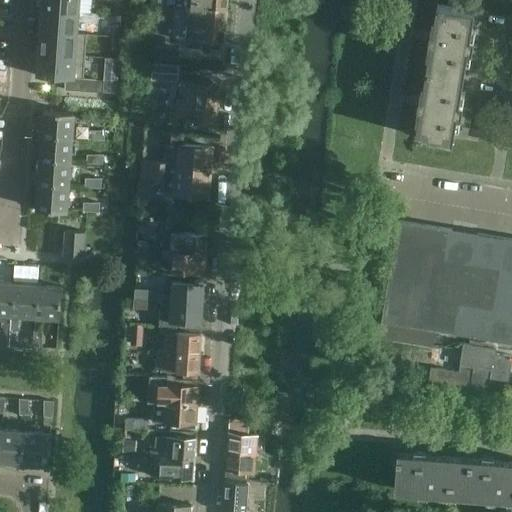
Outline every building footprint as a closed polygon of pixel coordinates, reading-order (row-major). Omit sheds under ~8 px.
[(79,12),(79,0),(41,0),(41,9),(79,12)] [(189,9),(189,14),(205,15),(206,7),(227,9),(228,0),(187,0),(187,9),(189,9)] [(114,3),(113,15),(121,15),(122,3),(114,3)] [(426,71),(461,77),(466,49),(470,50),(472,38),(468,38),(472,10),(437,4),(433,32),(430,31),(428,43),(431,43),(426,71)] [(224,44),(225,33),(227,9),(206,7),(205,15),(189,14),(186,33),(185,40),(224,44)] [(77,34),(77,33),(79,12),(41,9),(39,31),(77,34)] [(113,25),(112,36),(120,37),(121,25),(113,25)] [(39,31),(38,53),(85,56),(87,34),(77,33),(77,34),(39,31)] [(118,49),(119,37),(111,36),(110,48),(118,49)] [(154,59),(177,61),(178,48),(164,47),(165,38),(153,37),(152,47),(155,47),(154,59)] [(85,56),(38,53),(36,75),(65,78),(72,78),(80,79),(83,79),(85,56)] [(152,63),(148,103),(164,104),(166,82),(178,83),(179,65),(152,63)] [(461,77),(426,71),(422,97),(419,96),(417,108),(420,109),(415,136),(451,142),(455,115),(460,115),(462,103),(457,103),(461,77)] [(64,90),(65,90),(72,90),(72,78),(65,78),(64,90)] [(74,78),(72,78),(72,90),(79,91),(80,79),(74,78)] [(80,79),(79,91),(87,91),(88,79),(83,79),(80,79)] [(95,92),(96,80),(88,79),(87,91),(95,92)] [(96,80),(95,92),(103,92),(104,80),(96,80)] [(216,123),(220,86),(185,83),(183,99),(177,98),(175,119),(216,123)] [(72,138),(73,113),(43,111),(42,136),(72,138)] [(104,131),(88,131),(88,140),(113,142),(114,132),(104,131)] [(165,163),(177,164),(211,167),(214,148),(183,145),(184,133),(159,131),(157,144),(167,145),(165,163)] [(42,136),(40,160),(70,162),(72,138),(42,136)] [(86,164),(102,165),(103,155),(86,155),(86,164)] [(40,160),(38,184),(68,187),(70,162),(40,160)] [(177,164),(165,163),(152,162),(141,161),(140,180),(150,181),(150,182),(162,183),(161,193),(208,197),(211,167),(177,164)] [(108,189),(109,179),(99,178),(84,178),(83,187),(108,189)] [(67,210),(68,187),(38,184),(37,208),(67,210)] [(83,211),(82,211),(99,212),(99,202),(83,202),(83,203),(75,203),(74,210),(83,211)] [(511,239),(398,220),(379,338),(432,347),(435,329),(469,335),(468,345),(453,342),(452,349),(439,346),(435,368),(430,368),(428,381),(484,390),(486,377),(490,378),(508,381),(511,357),(511,356),(496,354),(496,349),(495,349),(497,339),(511,342),(511,239)] [(139,222),(139,232),(155,233),(156,224),(139,222)] [(206,253),(207,234),(178,232),(179,223),(165,222),(163,250),(206,253)] [(64,231),(63,254),(83,255),(85,233),(64,231)] [(148,242),(138,241),(138,250),(148,250),(148,242)] [(191,275),(205,276),(206,253),(163,250),(162,250),(161,259),(174,260),(173,270),(191,271),(191,275)] [(152,252),(138,251),(137,259),(152,260),(152,252)] [(162,300),(203,303),(204,281),(197,280),(197,284),(172,282),(171,295),(157,294),(158,290),(135,289),(134,299),(162,300)] [(0,311),(11,313),(14,282),(0,281),(0,311)] [(38,284),(14,282),(11,313),(36,315),(38,284)] [(62,286),(38,284),(36,315),(59,317),(62,286)] [(203,303),(162,300),(134,299),(134,308),(154,310),(155,303),(162,303),(160,326),(176,327),(177,321),(185,321),(185,326),(201,327),(203,303)] [(143,327),(133,326),(131,345),(142,346),(143,327)] [(201,335),(176,333),(176,327),(160,326),(159,332),(164,333),(162,349),(157,349),(156,369),(190,372),(190,376),(198,377),(201,335)] [(9,330),(8,346),(18,346),(17,330),(9,330)] [(33,331),(32,347),(41,348),(41,332),(33,331)] [(151,375),(149,401),(153,402),(166,402),(197,404),(198,380),(174,378),(174,377),(167,376),(151,375)] [(27,416),(29,399),(18,399),(19,415),(27,416)] [(43,401),(43,417),(44,417),(43,428),(51,428),(53,402),(43,401)] [(153,402),(152,421),(180,423),(179,428),(196,428),(197,404),(166,402),(153,402)] [(149,420),(126,419),(126,429),(149,430),(149,420)] [(229,419),(227,451),(255,453),(263,454),(265,435),(248,433),(249,421),(229,419)] [(26,431),(2,429),(0,449),(0,458),(24,461),(26,431)] [(51,432),(26,431),(24,461),(49,463),(51,432)] [(140,431),(125,431),(125,438),(140,439),(140,431)] [(150,446),(149,454),(156,454),(194,457),(196,438),(156,436),(156,446),(150,446)] [(124,440),(123,451),(135,452),(136,440),(124,440)] [(255,453),(227,451),(225,476),(245,478),(246,471),(254,472),(255,453)] [(469,459),(398,453),(398,458),(397,458),(396,462),(398,462),(395,489),(466,495),(469,459)] [(193,478),(194,457),(156,454),(156,455),(158,455),(157,475),(193,478)] [(511,462),(469,459),(466,495),(511,498),(511,462)] [(244,511),(245,498),(263,500),(264,483),(246,481),(224,480),(222,511),(244,511)] [(191,511),(192,508),(192,505),(158,502),(157,511),(191,511)]
